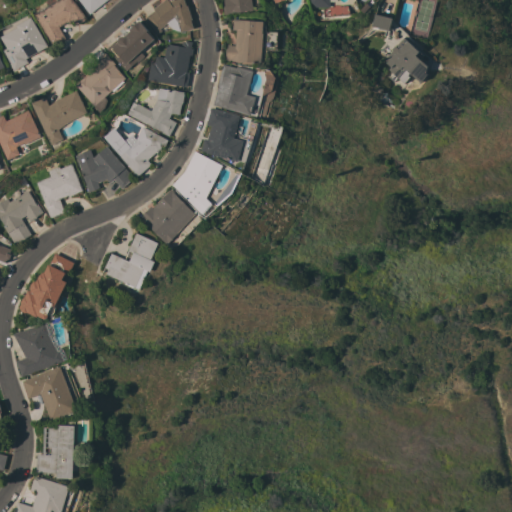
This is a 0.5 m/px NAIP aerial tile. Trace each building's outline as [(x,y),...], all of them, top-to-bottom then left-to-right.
[(53,45),(34,13),(56,0),(73,0),(74,1),(75,1),(87,19),(77,25),(73,20),(69,24),(68,22),(59,27),(66,38),(53,45)] [(107,0),(90,14),(79,0),(107,0)] [(164,0),(184,0),(186,5),(188,5),(192,19),(191,20),(194,28),(180,32),(180,31),(177,30),(174,29),(171,27),(169,25),(167,23),(160,28),(162,31),(157,34),(145,17),(154,10),(153,8),(164,0)] [(252,0),(254,10),(249,11),(249,10),(245,10),(245,11),(237,12),(232,12),(232,13),(224,15),(222,2),(224,2),(223,0),(252,0)] [(332,5),(330,0),(308,0),(312,11),(332,5)] [(392,18),(390,30),(373,26),(375,14),(392,18)] [(48,46),(26,58),(28,62),(14,71),(2,50),(7,48),(1,37),(17,27),(16,25),(31,16),(48,46)] [(262,62),(254,62),(253,64),(243,63),(243,62),(236,62),(236,61),(226,60),(227,57),(225,56),(226,48),(228,48),(228,44),(230,44),(230,45),(236,45),(237,30),(233,29),(234,19),(264,21),(263,33),(264,33),(262,62)] [(107,48),(117,39),(118,40),(118,38),(120,37),(121,36),(123,36),(124,36),(131,30),(130,29),(132,27),(132,26),(137,22),(137,23),(140,20),(149,30),(148,31),(155,39),(141,51),(145,56),(138,62),(137,62),(127,71),(107,48)] [(404,37),(425,55),(421,59),(429,65),(428,72),(430,74),(422,82),(411,72),(409,75),(411,77),(406,83),(399,78),(396,81),(392,77),(395,74),(390,70),(392,67),(384,60),(390,53),(404,37)] [(147,80),(150,62),(154,63),(156,55),(164,57),(166,43),(181,46),(182,41),(185,41),(185,40),(193,41),(191,48),(193,48),(192,56),(190,55),(187,71),(190,72),(187,87),(147,80)] [(76,84),(85,76),(86,77),(98,66),(95,62),(106,52),(116,63),(114,65),(126,78),(105,97),(108,100),(105,107),(100,112),(76,84)] [(248,94),(257,96),(252,115),(214,104),(219,86),(218,85),(223,64),(237,67),(238,66),(254,70),(248,94)] [(127,113),(133,102),(137,104),(137,103),(151,110),(157,99),(159,88),(166,89),(166,88),(184,91),(184,93),(184,94),(183,103),(182,103),(182,105),(181,104),(179,114),(171,113),(169,118),(176,122),(169,136),(162,132),(162,131),(147,123),(146,124),(127,113)] [(31,103),(45,96),(49,105),(57,100),(77,90),(88,113),(69,122),(59,129),(64,139),(52,145),(31,103)] [(244,117),(240,132),(246,134),(242,147),(243,147),(239,161),(206,152),(210,139),(214,140),(218,127),(207,124),(212,108),(244,117)] [(0,142),(0,115),(3,114),(6,120),(29,109),(41,134),(40,135),(41,136),(25,144),(25,142),(16,146),(20,154),(8,159),(0,142)] [(168,140),(162,151),(159,150),(157,153),(156,152),(148,159),(152,164),(138,176),(103,137),(113,127),(125,141),(133,134),(136,138),(143,126),(168,140)] [(133,176),(128,180),(129,181),(122,188),(114,179),(110,183),(106,179),(98,182),(100,187),(88,192),(86,185),(87,184),(80,169),(81,168),(75,155),(90,149),(93,157),(106,146),(133,176)] [(204,214),(173,184),(185,171),(195,150),(224,165),(208,197),(214,204),(204,214)] [(36,182),(50,176),(48,170),(59,166),(60,168),(72,163),(83,190),(69,196),(68,195),(59,198),(65,212),(50,218),(36,182)] [(168,244),(140,217),(151,206),(154,208),(155,207),(154,206),(170,190),(172,188),(197,213),(168,244)] [(27,190),(35,202),(37,202),(43,212),(36,216),(37,217),(30,222),(26,215),(21,218),(31,234),(15,244),(3,226),(4,225),(0,218),(0,202),(7,198),(9,201),(27,190)] [(141,288),(110,258),(112,253),(130,261),(134,252),(129,250),(137,232),(159,242),(152,259),(156,261),(151,271),(149,270),(141,288)] [(0,244),(11,249),(9,253),(11,254),(9,259),(7,258),(6,262),(0,259),(0,244)] [(56,253),(75,262),(68,276),(65,275),(63,280),(67,282),(61,295),(63,297),(58,307),(56,306),(55,307),(53,306),(48,315),(48,314),(46,318),(38,313),(37,315),(21,307),(23,303),(23,302),(29,289),(31,290),(31,287),(31,284),(35,281),(36,281),(37,279),(38,279),(39,277),(40,275),(42,273),(43,272),(45,272),(49,264),(51,265),(56,253)] [(107,273),(109,269),(105,267),(110,258),(141,288),(140,289),(107,273)] [(13,333),(46,323),(49,333),(49,334),(58,351),(60,350),(64,361),(22,376),(16,360),(26,357),(13,333)] [(61,366),(78,410),(51,420),(41,393),(29,398),(22,381),(61,366)] [(75,425),(74,478),(57,477),(58,472),(37,472),(37,454),(44,454),(44,427),(59,427),(59,425),(75,425)] [(14,511),(18,501),(33,506),(37,492),(31,490),(35,475),(71,486),(62,511),(14,511)]
